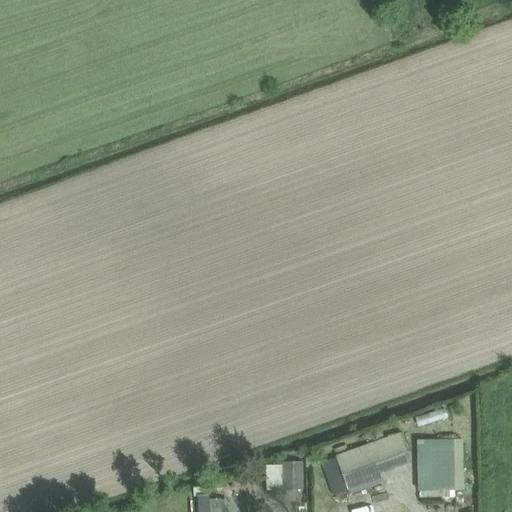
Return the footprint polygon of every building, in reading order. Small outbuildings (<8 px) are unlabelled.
[(445,409),(415,418),(418,427),(448,418),(445,409)] [(337,458),(323,463),(334,496),(348,491),(350,495),(382,484),(378,471),(409,460),(401,435),(337,458)] [(462,438),(414,439),(415,491),(463,490),(462,438)] [(283,465),(283,489),(304,488),(303,462),(283,462),(283,465)] [(280,464),(264,465),(265,490),(281,489),(280,464)] [(209,496),(198,497),(198,511),(221,511),(221,499),(209,501),(209,496)]
